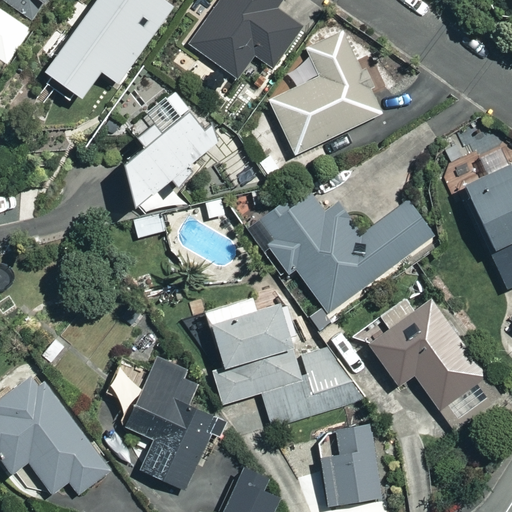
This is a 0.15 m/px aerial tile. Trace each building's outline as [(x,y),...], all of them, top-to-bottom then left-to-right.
[(14,0),(39,17),(51,0),(14,0)] [(167,0),(85,0),(35,69),(73,97),(95,67),(111,79),(168,1),(167,0)] [(224,0),(191,47),(238,81),(255,58),(272,70),(302,28),(277,9),(283,0),(224,0)] [(0,7),(0,54),(4,58),(26,26),(0,7)] [(300,89),(269,102),(294,158),(384,119),(346,34),(308,51),(313,64),(293,73),(300,89)] [(220,153),(197,125),(131,176),(142,218),(220,153)] [(511,174),(468,193),(510,287),(511,285),(511,174)] [(302,271),(330,311),(436,237),(410,199),(360,234),(341,206),(329,214),(313,191),(265,224),(279,245),(269,252),(288,281),(302,271)] [(164,229),(159,214),(119,225),(124,241),(164,229)] [(372,345),(403,388),(418,378),(455,431),(503,398),(436,301),(372,345)] [(218,380),(226,403),(262,392),(271,422),(356,395),(340,345),(297,358),(282,309),(220,329),(234,375),(218,380)] [(141,477),(173,488),(209,385),(157,367),(133,434),(153,441),(141,477)] [(0,411),(0,460),(1,460),(20,482),(32,472),(54,497),(69,485),(81,499),(114,472),(38,381),(0,411)] [(327,430),(331,510),(383,503),(379,428),(327,430)] [(269,478),(242,469),(227,511),(277,511),(283,496),(265,490),(269,478)]
